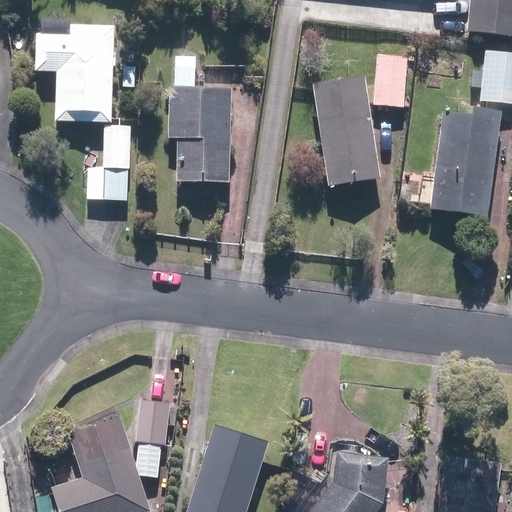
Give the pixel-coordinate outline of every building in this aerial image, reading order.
[(29,40),(29,77),(51,77),(50,126),(106,127),(108,31),(65,31),(65,41),(29,40)] [(511,58),(480,55),(475,104),(511,107),(511,58)] [(400,112),(402,61),(371,59),(369,110),(400,112)] [(171,60),(171,89),(191,90),(191,61),(171,60)] [(358,80),(305,89),(322,191),(375,182),(358,80)] [(163,142),(172,142),(172,187),(224,187),(225,93),(163,93),(163,142)] [(482,221),(494,116),(464,113),(463,119),(436,116),(424,214),(482,221)] [(100,170),(85,170),(84,203),(124,204),(126,130),(101,130),(100,170)] [(78,484),(33,499),(35,511),(145,511),(135,480),(158,482),(160,449),(164,449),(167,404),(137,402),(133,474),(113,414),(61,431),(78,484)] [(246,511),(267,445),(211,428),(185,511),(246,511)] [(335,451),(333,485),(311,511),(376,511),(384,502),(388,456),(335,451)] [(491,511),(495,465),(438,460),(433,511),(491,511)]
